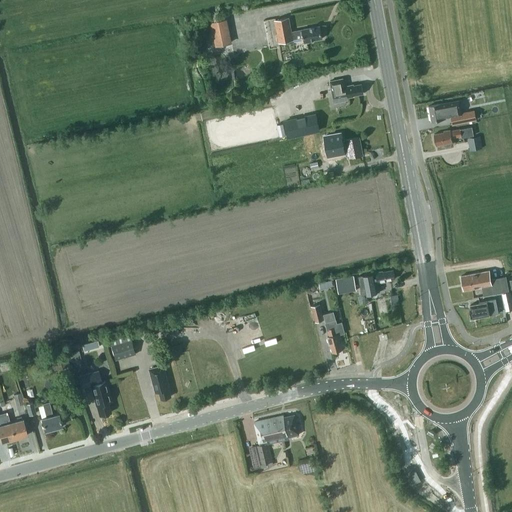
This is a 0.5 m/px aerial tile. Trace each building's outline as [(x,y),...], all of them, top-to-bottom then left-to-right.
[(210,22),(215,46),(232,43),(227,18),(210,22)] [(321,38),(320,29),(319,25),(301,28),(301,30),(291,31),(288,18),(274,20),(278,43),(293,40),(292,38),(302,36),(303,41),(321,38)] [(362,84),(353,86),(353,85),(344,86),(342,78),(330,81),(333,98),(347,95),(348,97),(354,96),(353,94),(363,92),(362,84)] [(459,103),(457,102),(442,104),(442,103),(428,106),(431,123),(446,120),(445,112),(455,111),(459,110),(460,108),(459,103)] [(452,124),(467,121),(466,113),(461,114),(450,116),(450,117),(451,118),(452,124)] [(316,115),(284,121),(288,137),(319,130),(316,115)] [(444,144),(444,146),(446,147),(449,146),(450,145),(450,143),(452,143),(451,138),(461,136),(460,129),(434,134),(436,146),(444,144)] [(468,138),(470,150),(482,148),(480,136),(468,138)] [(326,149),(329,162),(348,158),(347,154),(350,153),(350,156),(363,154),(360,137),(347,139),(349,150),(345,151),(344,146),(326,149)] [(375,273),(358,276),(361,295),(380,291),(378,283),(387,281),(387,280),(394,279),(393,270),(382,272),(382,271),(375,272),(375,273)] [(461,276),(463,290),(472,289),(483,287),(482,287),(483,287),(484,294),(500,291),(498,280),(491,281),(489,271),(480,273),(480,272),(469,274),(461,276)] [(337,279),(339,292),(356,289),(354,276),(337,279)] [(511,307),(509,293),(503,294),(503,298),(506,310),(511,308),(511,307)] [(490,315),(489,310),(498,308),(495,294),(486,296),(487,300),(479,301),(479,303),(470,305),(470,309),(469,309),(469,311),(468,312),(468,316),(470,317),(470,318),(479,317),(480,318),(484,317),(485,316),(490,315)] [(315,322),(324,319),(320,304),(311,306),(315,322)] [(336,319),(325,322),(327,329),(329,336),(327,337),(329,344),(330,344),(333,352),(341,350),(340,345),(342,344),(339,334),(336,334),(334,328),(338,327),(336,319)] [(83,348),(102,343),(101,339),(82,344),(83,348)] [(115,360),(136,354),(132,339),(111,344),(115,360)] [(53,358),(57,370),(66,367),(63,355),(53,358)] [(161,399),(170,396),(167,386),(168,386),(163,365),(148,369),(155,392),(158,391),(161,399)] [(76,376),(79,388),(92,384),(97,398),(93,399),(97,415),(110,411),(107,401),(110,400),(104,379),(99,381),(96,370),(76,376)] [(20,393),(13,395),(16,406),(23,404),(20,393)] [(52,415),(48,402),(43,404),(46,417),(41,418),(44,430),(61,425),(58,414),(52,415)] [(35,414),(32,403),(25,405),(28,416),(35,414)] [(255,446),(256,452),(249,454),(252,469),(259,468),(259,465),(271,462),(267,444),(287,440),(287,438),(298,435),(294,415),(283,417),(283,416),(254,422),(259,445),(255,446)] [(9,422),(14,439),(27,435),(22,418),(9,422)] [(14,439),(9,422),(0,424),(0,439),(1,442),(14,439)] [(313,462),(299,466),(300,470),(301,474),(315,471),(313,463),(314,463),(313,462)]
